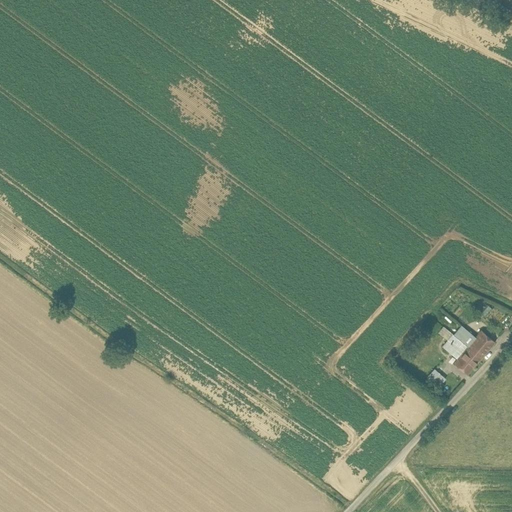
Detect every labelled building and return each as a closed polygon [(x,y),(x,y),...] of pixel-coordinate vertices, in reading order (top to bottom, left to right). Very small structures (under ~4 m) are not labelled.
[(457,336),(456,337),(463,342),(471,333),(464,327),(457,336)] [(481,330),(475,337),(471,333),(463,342),(481,358),(495,342),(481,330)] [(481,358),(463,342),(459,347),(453,341),(456,337),(457,336),(453,333),(442,346),(457,358),(453,363),(467,374),(481,358)] [(463,342),(456,337),(453,341),(459,347),(463,342)] [(435,368),(426,377),(437,387),(445,377),(435,368)]
